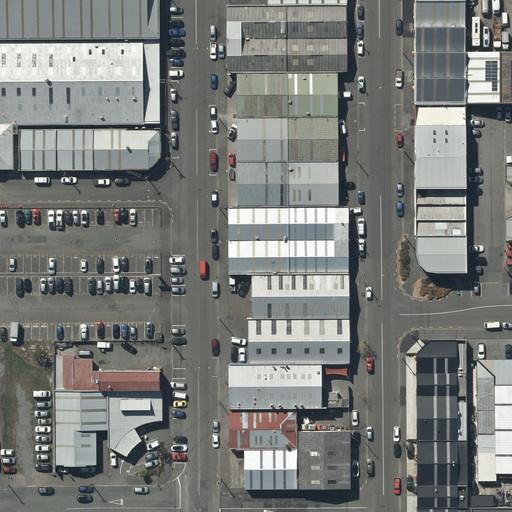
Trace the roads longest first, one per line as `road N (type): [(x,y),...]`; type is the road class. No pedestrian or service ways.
road 1 (tertiary): [(197,189),(198,508)]
road 2 (unclassified): [(379,0),(381,308)]
road 3 (unclassified): [(381,308),(383,507)]
road 4 (unclassified): [(0,192),(197,189)]
road 5 (tertiary): [(196,0),(197,189)]
road 6 (unclassified): [(198,508),(383,507)]
road 7 (unclassified): [(18,511),(198,508)]
road 8 (unclassified): [(381,308),(511,307)]
